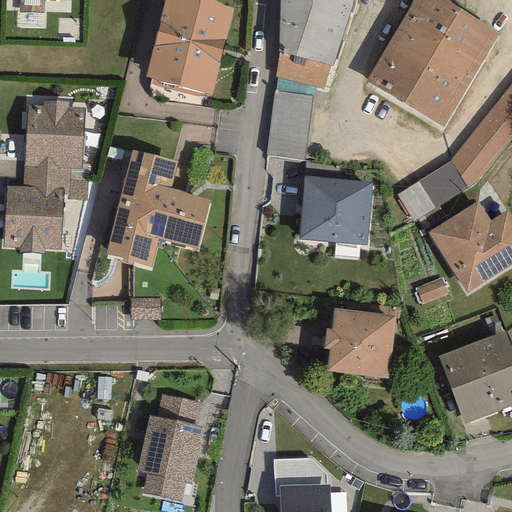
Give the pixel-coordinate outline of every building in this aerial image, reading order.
[(68,0),(14,0),(14,8),(68,11),(68,0)] [(502,39),(436,0),(426,0),(376,85),(449,128),(502,39)] [(236,17),(175,2),(157,83),(217,97),(236,17)] [(511,142),(511,87),(443,171),(470,193),(511,142)] [(271,163),(309,164),(311,99),(273,97),(271,163)] [(89,116),(29,114),(26,190),(7,189),(5,252),(66,255),(70,172),(87,173),(89,116)] [(180,171),(140,161),(115,262),(159,273),(166,247),(208,257),(220,209),(173,197),(180,171)] [(379,191),(311,185),(306,239),(374,246),(379,191)] [(483,213),(437,242),(475,300),(511,275),(511,217),(493,229),(483,213)] [(445,282),(418,288),(421,303),(448,298),(445,282)] [(402,328),(342,320),(335,372),(395,381),(402,328)] [(511,351),(508,341),(443,367),(468,431),(511,413),(511,351)] [(199,406),(164,399),(158,423),(150,421),(138,477),(146,479),(143,495),(180,503),(183,488),(192,490),(205,430),(194,428),(199,406)] [(329,511),(329,489),(279,491),(279,511),(329,511)]
